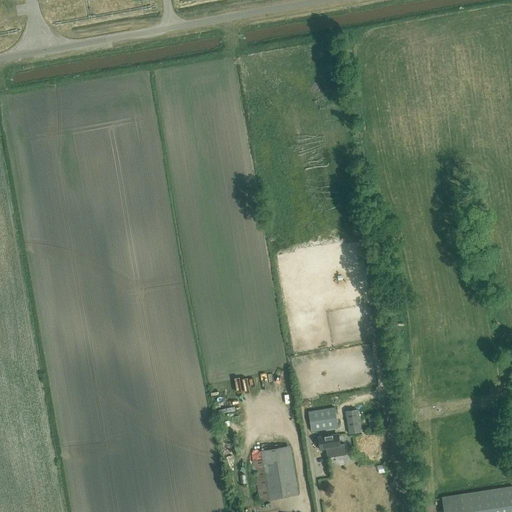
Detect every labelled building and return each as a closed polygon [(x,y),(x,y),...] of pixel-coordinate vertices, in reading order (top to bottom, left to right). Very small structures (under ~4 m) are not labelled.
[(311,432),(340,427),(336,408),(308,412),(311,432)] [(358,410),(346,412),(350,434),(361,432),(358,410)] [(370,430),(379,429),(377,415),(368,416),(370,430)] [(346,455),(345,444),(340,444),(339,435),(318,438),(320,449),(326,448),(327,458),(346,455)] [(288,446),(257,451),(264,498),(272,497),(273,490),(271,476),(279,475),(281,475),(282,482),(288,483),(299,481),(298,469),(284,471),(283,465),(278,466),(279,471),(277,472),(271,471),(271,469),(272,455),(279,454),(263,452),(272,450),(274,451),(280,450),(287,451),(288,446)] [(320,467),(321,474),(333,471),(332,465),(320,467)] [(443,511),(511,511),(511,486),(442,497),(443,511)]
